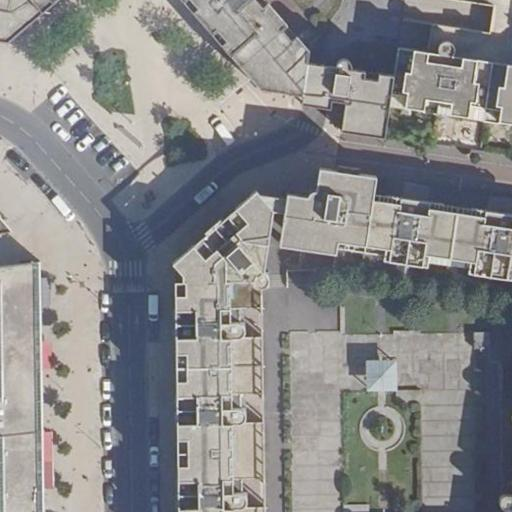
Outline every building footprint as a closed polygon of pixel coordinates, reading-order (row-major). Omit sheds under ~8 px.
[(339,131),(386,138),(390,108),(393,90),(395,77),(375,75),(374,81),(361,80),(363,72),(348,70),(348,67),(348,64),(347,62),(346,61),(344,59),(341,59),(339,59),(338,60),(337,61),(336,62),(335,66),(321,63),(306,61),(307,53),(293,36),(287,41),(280,33),(285,28),(265,4),(259,8),(252,0),(0,0),(0,41),(10,43),(58,0),(190,0),(197,8),(193,11),(205,26),(212,34),(217,29),(227,41),(222,45),(262,90),(301,97),(300,104),(305,105),(314,106),(328,109),(329,101),(343,102),(339,131)] [(511,65),(451,57),(451,54),(451,51),(450,48),(449,47),(447,46),(444,45),(443,46),(440,46),(438,48),(437,51),(437,55),(426,54),(399,50),(395,77),(393,90),(390,108),(511,126),(511,65)] [(511,511),(511,216),(376,195),(379,176),(321,167),(317,192),(315,192),(314,193),(311,195),(311,198),(287,194),(287,198),(284,217),(280,243),(337,252),(339,242),(391,250),(390,257),(395,258),(412,261),(417,261),(419,254),(470,262),(469,269),(478,270),(493,272),(500,273),(501,267),(511,268),(511,414),(511,419),(511,493),(507,493),(504,493),(501,494),(498,497),(497,500),(497,504),(499,507),(501,509),(511,511),(510,511),(511,511)] [(265,511),(266,507),(246,507),(248,503),(248,498),(246,494),(242,493),(234,493),(234,480),(266,479),(266,470),(265,419),(235,420),(242,419),(245,416),(245,412),(245,408),(243,406),(240,405),(232,405),(233,393),(264,392),(264,334),(237,335),(242,334),(245,332),(246,328),(245,324),(243,321),(239,320),(232,321),(232,308),(263,308),(263,285),(266,285),(269,284),(271,280),(272,274),(271,272),(269,270),(266,268),(274,215),(274,213),(261,194),(260,192),(256,188),(172,262),(176,266),(177,408),(178,511),(265,511)] [(276,196),(261,194),(274,213),(274,215),(277,215),(284,217),(287,198),(276,196)] [(0,232),(12,230),(0,216),(0,232)] [(42,311),(41,261),(0,266),(0,411),(38,400),(37,312),(42,311)] [(398,360),(370,360),(370,388),(399,388),(398,360)] [(0,436),(39,426),(38,400),(0,411),(0,436)] [(0,511),(41,511),(39,426),(0,436),(0,511)]
